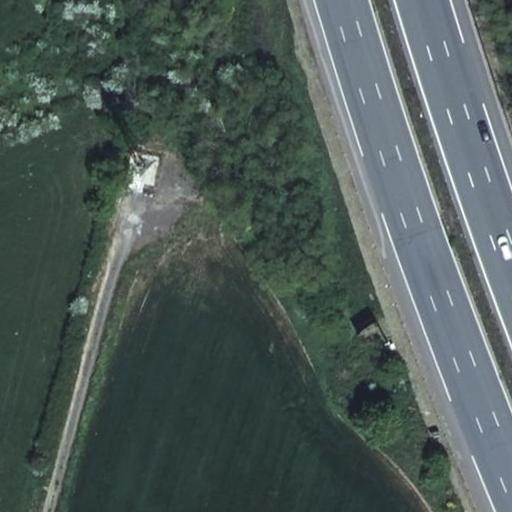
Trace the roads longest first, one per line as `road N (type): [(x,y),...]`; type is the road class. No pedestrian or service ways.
road 1 (motorway): [(345,0),(403,192),(511,472)]
road 2 (motorway): [(511,258),(424,0)]
